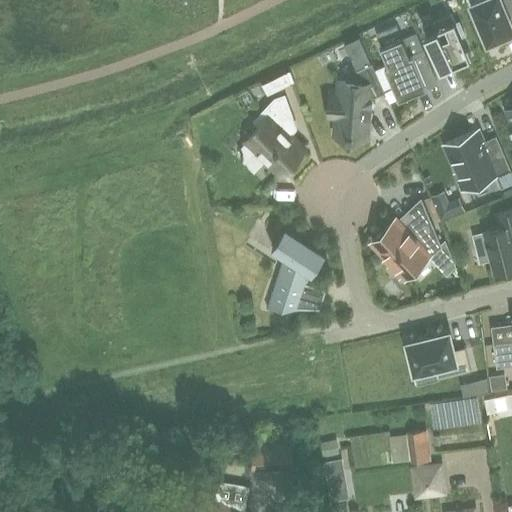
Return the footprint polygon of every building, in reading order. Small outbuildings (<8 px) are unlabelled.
[(488,42),(511,32),(511,21),(510,16),(511,15),(511,0),(475,0),(471,2),(480,23),(476,25),(482,39),(486,38),(488,42)] [(456,21),(455,19),(426,32),(441,68),(471,56),(462,36),(464,35),(458,20),(456,21)] [(411,54),(414,53),(423,49),(423,48),(416,32),(404,37),(411,54)] [(403,35),(381,44),(389,63),(386,64),(399,97),(427,86),(414,53),(411,54),(403,35)] [(372,115),(373,101),(369,101),(370,98),(385,91),(372,61),(367,64),(355,69),(354,82),(338,81),(338,94),(332,94),(330,115),(336,115),(335,132),(348,133),(348,135),(354,135),(354,134),(367,135),(368,115),(372,115)] [(264,81),(269,92),(291,81),(286,70),(264,81)] [(264,158),(280,173),(305,147),(290,133),(293,129),(294,129),(284,119),(291,112),(285,94),(276,97),(255,119),(260,125),(249,136),(267,154),(264,158)] [(454,173),(461,188),(496,173),(501,186),(511,181),(511,171),(504,153),(491,159),(478,129),(445,143),(457,172),(454,173)] [(466,209),(461,197),(448,202),(442,190),(432,194),(443,219),(466,209)] [(405,226),(399,219),(397,217),(372,241),(392,262),(390,264),(400,275),(402,273),(405,275),(429,253),(430,255),(441,245),(428,215),(421,198),(409,210),(415,216),(405,226)] [(485,230),(473,233),(480,262),(492,259),(496,272),(511,267),(511,209),(498,213),(501,226),(485,230)] [(325,250),(286,225),(272,247),(288,257),(278,288),(287,291),(283,303),(287,304),(288,305),(288,306),(287,306),(287,307),(320,308),(326,288),(302,280),(306,269),(312,273),(326,251),(325,250)] [(425,337),(408,341),(415,370),(436,365),(439,377),(471,369),(465,346),(453,348),(449,331),(437,334),(437,333),(425,336),(425,337)] [(511,340),(493,343),(497,367),(511,364),(511,340)] [(506,373),(490,375),(491,381),(493,389),(508,387),(507,380),(506,373)] [(197,398),(199,419),(271,409),(266,376),(207,384),(209,396),(197,398)] [(462,383),(465,395),(476,392),(474,381),(462,383)] [(425,430),(409,432),(413,460),(429,458),(425,430)] [(332,454),(341,452),(338,438),(329,440),(321,441),(324,456),(332,454)] [(291,446),(277,446),(278,468),(292,468),(291,446)] [(338,475),(347,473),(346,463),(345,457),(326,460),(325,461),(326,472),(327,477),(338,475)] [(417,494),(444,491),(440,464),(414,468),(417,494)] [(244,511),(204,492),(193,511),(244,511)]
